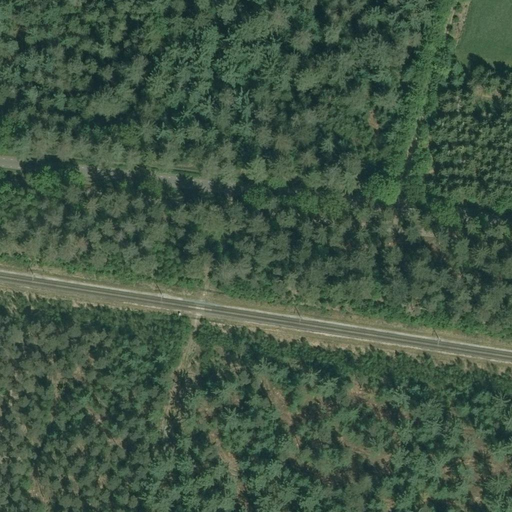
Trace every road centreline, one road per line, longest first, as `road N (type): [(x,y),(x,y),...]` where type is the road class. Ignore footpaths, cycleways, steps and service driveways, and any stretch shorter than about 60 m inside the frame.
road 1 (tertiary): [(511,218),(0,159)]
road 2 (track): [(455,0),(394,205)]
road 3 (track): [(364,511),(160,450)]
road 4 (track): [(160,450),(196,320)]
